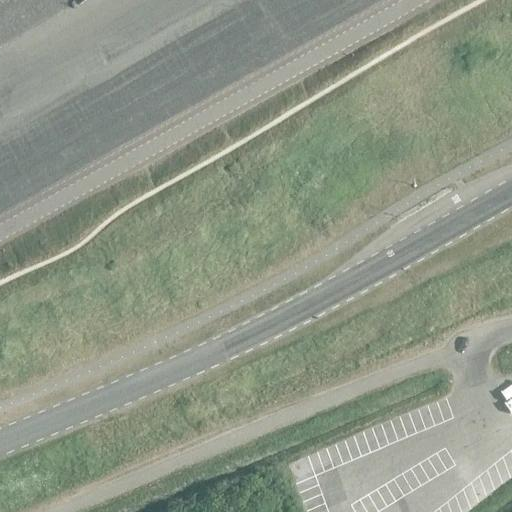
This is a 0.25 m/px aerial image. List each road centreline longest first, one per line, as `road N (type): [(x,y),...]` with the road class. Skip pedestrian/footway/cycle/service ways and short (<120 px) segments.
road 1 (secondary): [(0,440),(205,356),(511,190)]
road 2 (unclassified): [(417,0),(0,241)]
